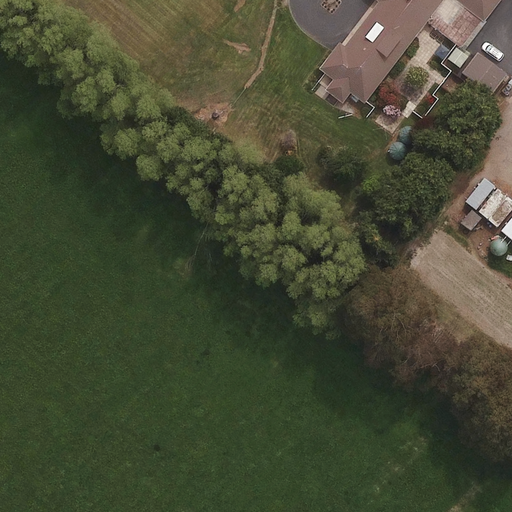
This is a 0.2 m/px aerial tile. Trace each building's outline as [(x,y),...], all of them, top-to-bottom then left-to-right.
[(374,0),(339,46),(320,71),(334,82),(326,93),(342,106),(351,94),(365,105),(428,23),(464,50),(502,0),(374,0)] [(470,57),(455,47),(446,61),(461,70),(470,57)] [(507,77),(477,55),(462,75),(492,97),(507,77)] [(476,213),(494,189),(483,180),(465,204),(476,213)] [(511,211),(511,203),(497,191),(478,213),(497,229),(511,211)] [(511,221),(502,234),(511,242),(511,221)]
